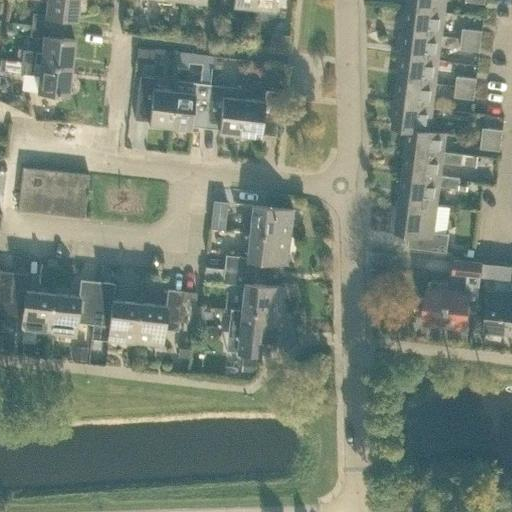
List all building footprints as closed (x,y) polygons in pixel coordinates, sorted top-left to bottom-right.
[(32,12),(31,23),(63,27),(64,18),(76,19),(78,0),(41,0),(46,1),(45,14),(32,12)] [(233,0),(232,6),(255,8),(256,0),(233,0)] [(256,0),(255,8),(260,9),(259,12),(273,13),(273,10),(274,10),(275,0),(256,0)] [(407,0),(406,8),(444,13),(446,0),(407,0)] [(404,32),(441,37),(444,13),(406,8),(404,32)] [(74,40),(61,39),(63,27),(31,23),(30,35),(42,37),(40,53),(22,51),(21,61),(71,67),(74,40)] [(462,29),(461,39),(481,41),(482,31),(462,29)] [(400,55),(438,60),(441,37),(404,32),(400,55)] [(270,34),(269,48),(287,50),(289,36),(270,34)] [(460,49),(480,51),(481,41),(461,39),(460,49)] [(137,48),(135,62),(152,64),(153,49),(137,48)] [(211,68),(216,69),(218,56),(178,52),(176,68),(188,69),(188,66),(201,67),(211,68)] [(398,79),(436,84),(438,60),(400,55),(398,79)] [(71,67),(21,61),(0,58),(0,69),(20,72),(20,74),(38,76),(36,91),(68,95),(71,67)] [(263,62),(250,61),(249,74),(262,75),(263,62)] [(201,67),(199,83),(209,84),(211,68),(201,67)] [(134,119),(148,121),(148,124),(170,127),(174,91),(152,88),(154,77),(139,76),(134,119)] [(457,76),(456,87),(475,89),(476,78),(457,76)] [(395,103),(432,108),(436,84),(398,79),(395,103)] [(175,81),(174,91),(170,127),(190,129),(191,126),(206,127),(210,85),(209,84),(199,83),(195,83),(175,81)] [(218,132),(240,135),(244,99),(244,89),(233,87),(210,85),(206,127),(219,129),(218,132)] [(456,87),(454,96),(474,99),(475,89),(456,87)] [(265,90),(264,101),(244,99),(240,135),(260,137),(261,134),(275,135),(280,92),(265,90)] [(408,128),(430,131),(432,108),(395,103),(392,127),(408,129),(408,128)] [(408,129),(404,156),(443,160),(444,151),(446,133),(430,131),(408,128),(408,129)] [(483,128),(482,137),(501,140),(502,130),(483,128)] [(501,140),(482,137),(480,148),(500,150),(501,140)] [(443,160),(442,162),(462,164),(463,154),(444,151),(443,160)] [(477,156),(463,155),(462,165),(476,167),(477,156)] [(404,156),(401,181),(439,186),(441,175),(442,162),(443,160),(404,156)] [(33,168),(22,167),(20,189),(31,190),(33,168)] [(44,169),(33,168),(31,190),(42,191),(44,169)] [(53,192),(55,171),(44,169),(42,191),(53,192)] [(66,172),(55,171),(53,192),(64,193),(66,172)] [(75,195),(77,173),(66,172),(64,193),(75,195)] [(88,174),(77,173),(75,195),(86,196),(88,174)] [(441,175),(439,186),(459,188),(460,177),(441,175)] [(459,188),(467,189),(468,181),(460,180),(459,188)] [(398,206),(436,211),(439,186),(401,181),(398,206)] [(29,211),(31,190),(20,189),(18,210),(29,211)] [(31,190),(29,211),(40,212),(42,191),(31,190)] [(53,192),(42,191),(40,212),(50,213),(53,192)] [(53,192),(50,213),(62,215),(64,193),(53,192)] [(75,195),(64,193),(62,215),(72,216),(75,195)] [(75,195),(72,216),(84,217),(86,196),(75,195)] [(226,202),(213,201),(210,228),(224,229),(226,202)] [(252,205),(249,232),(290,236),(292,210),(252,205)] [(448,233),(434,231),(436,211),(398,206),(395,233),(409,234),(408,246),(446,251),(448,233)] [(225,255),(224,268),(254,272),(256,260),(287,263),(290,236),(249,232),(246,257),(225,255)] [(465,294),(428,290),(424,324),(464,329),(466,312),(476,313),(482,263),(454,260),(453,273),(467,275),(465,294)] [(483,260),(482,271),(493,272),(494,261),(483,260)] [(498,265),(497,279),(510,281),(511,267),(498,265)] [(243,285),(241,309),(281,314),(284,287),(253,283),(254,272),(224,268),(222,283),(243,285)] [(0,301),(9,303),(12,272),(0,270),(0,301)] [(26,274),(12,272),(9,303),(23,304),(20,331),(47,333),(52,293),(25,290),(26,274)] [(78,295),(52,293),(47,333),(74,337),(76,322),(92,324),(97,281),(80,280),(78,295)] [(97,281),(92,324),(109,326),(108,340),(134,343),(139,302),(112,299),(114,283),(97,281)] [(139,302),(134,343),(161,346),(163,329),(177,330),(178,322),(178,321),(182,291),(167,289),(166,305),(139,302)] [(196,292),(182,291),(178,321),(192,323),(196,292)] [(511,303),(487,301),(484,331),(511,333),(511,303)] [(229,308),(226,335),(278,341),(281,314),(241,309),(229,308)] [(177,357),(188,359),(189,345),(179,344),(177,357)] [(86,361),(87,347),(74,346),(73,359),(86,361)] [(242,359),(241,372),(254,373),(255,360),(242,359)]
